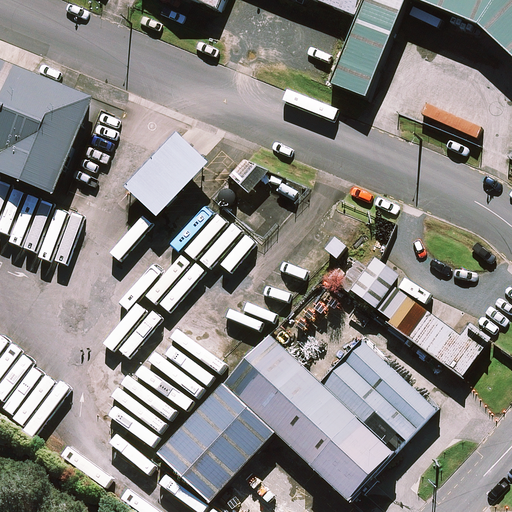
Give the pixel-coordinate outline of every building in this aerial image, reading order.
[(323,0),(359,13),(363,0),(323,0)] [(511,0),(363,0),(359,13),(334,80),(371,94),(405,0),(443,0),(487,17),(511,41),(511,0)] [(91,95),(0,57),(0,158),(55,182),(91,95)] [(180,130),(130,181),(162,212),(212,161),(180,130)] [(324,230),(348,241),(353,230),(358,232),(362,222),(334,210),(324,230)] [(271,252),(254,236),(231,260),(249,276),(271,252)] [(237,249),(226,240),(215,252),(226,262),(237,249)] [(401,278),(376,261),(368,273),(357,265),(342,285),(378,310),(401,278)] [(462,339),(396,290),(380,312),(392,321),(390,325),(464,379),(491,342),(471,327),(462,339)] [(327,374),(402,441),(447,391),(372,324),(327,374)] [(327,374),(273,326),(226,378),(274,420),(355,493),(402,441),(327,374)] [(274,420),(226,378),(164,446),(212,489),(274,420)]
